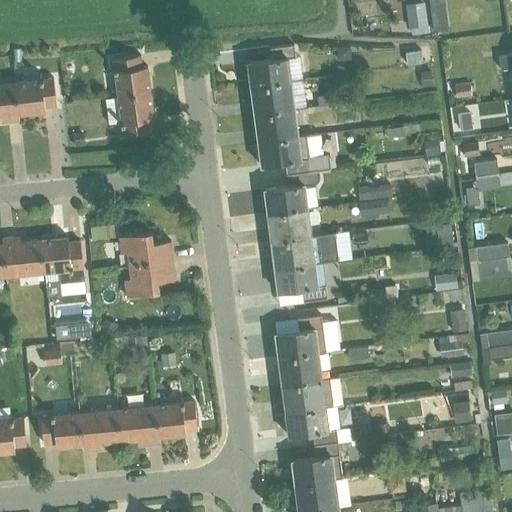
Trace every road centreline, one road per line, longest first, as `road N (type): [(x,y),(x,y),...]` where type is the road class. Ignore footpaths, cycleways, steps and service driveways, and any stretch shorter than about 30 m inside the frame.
road 1 (residential): [(205,176),(244,478)]
road 2 (residential): [(244,478),(0,501)]
road 3 (residential): [(205,176),(0,195)]
road 4 (residential): [(190,54),(205,176)]
